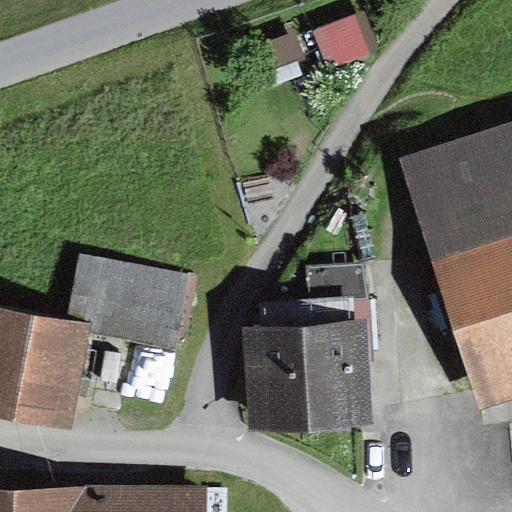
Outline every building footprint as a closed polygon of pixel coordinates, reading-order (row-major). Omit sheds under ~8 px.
[(367,15),(317,37),(332,69),(381,48),(367,15)] [(511,132),(403,168),(483,410),(511,400),(511,132)] [(193,279),(86,257),(71,330),(103,336),(178,352),(193,279)] [(309,271),(311,307),(364,305),(362,268),(309,271)] [(261,332),(245,332),(250,443),(378,438),(372,305),(364,305),(311,307),(260,309),(261,332)] [(71,330),(0,314),(0,410),(84,428),(103,336),(71,330)] [(208,511),(208,479),(0,477),(0,511),(208,511)]
